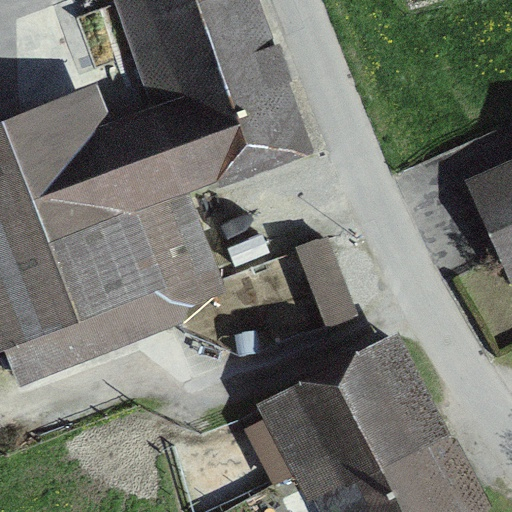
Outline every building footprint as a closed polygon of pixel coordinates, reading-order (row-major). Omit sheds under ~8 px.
[(258,0),(116,0),(156,104),(104,124),(143,226),(194,207),(196,212),(321,165),(258,0)] [(142,232),(95,100),(0,133),(0,418),(27,409),(246,332),(203,210),(142,232)] [(511,161),(456,186),(503,296),(511,291),(511,161)] [(350,313),(323,239),(293,249),(320,324),(350,313)] [(392,338),(257,403),(307,505),(346,486),(358,511),(485,511),(487,511),(452,439),(443,443),(392,338)]
